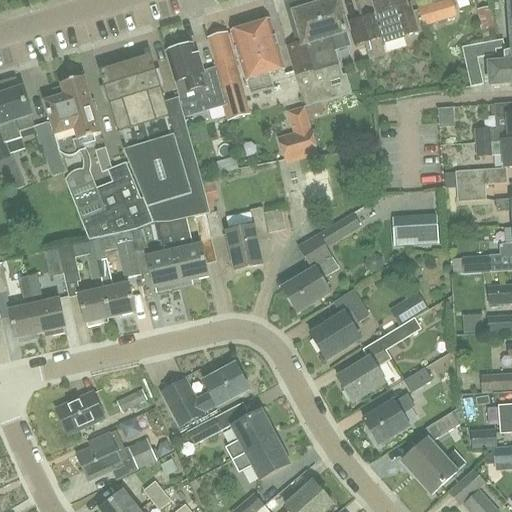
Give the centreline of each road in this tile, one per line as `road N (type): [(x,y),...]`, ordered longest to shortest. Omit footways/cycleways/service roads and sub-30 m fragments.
road 1 (residential): [(0,381),(254,332),(385,511)]
road 2 (residential): [(58,511),(29,465),(0,381)]
road 3 (unclassified): [(0,36),(126,0)]
